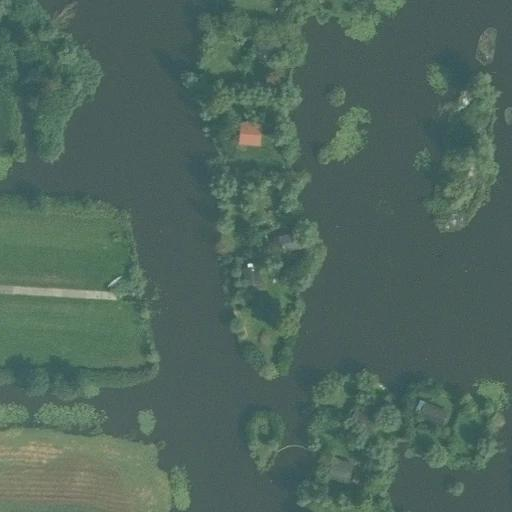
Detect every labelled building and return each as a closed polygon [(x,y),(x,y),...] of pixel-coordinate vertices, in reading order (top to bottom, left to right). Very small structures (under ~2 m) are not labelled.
[(281,54),(281,38),(258,38),(258,54),(281,54)] [(240,121),(239,143),(258,144),(259,122),(240,121)] [(301,231),(283,236),(288,253),(306,248),(301,231)] [(280,266),(268,266),(269,278),(280,278),(280,266)] [(244,282),(259,281),(258,267),(243,268),(244,282)] [(433,422),(439,408),(425,402),(419,416),(433,422)] [(363,430),(370,419),(356,409),(348,420),(363,430)] [(347,483),(352,464),(333,458),(327,478),(347,483)]
